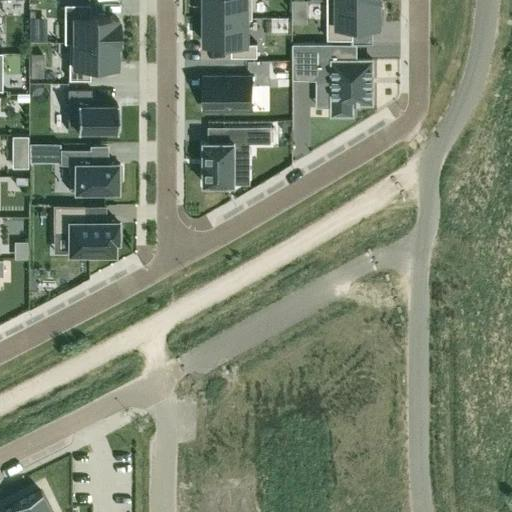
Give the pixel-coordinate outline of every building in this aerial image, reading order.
[(201,0),(202,17),(248,17),(248,0),(201,0)] [(327,0),(327,38),(353,38),(353,27),(380,27),(380,1),(382,1),(382,0),(327,0)] [(64,41),(68,41),(118,41),(118,18),(117,18),(117,15),(89,15),(89,3),(64,3),(64,41)] [(248,43),(248,17),(202,17),(202,44),(232,44),(232,55),(257,55),(257,43),(248,43)] [(118,43),(118,41),(68,41),(68,78),(89,78),(89,67),(117,67),(117,43),(118,43)] [(293,42),(293,62),(316,62),(316,79),(333,79),(333,113),(353,113),(353,102),(373,102),(373,58),(333,58),(333,56),(331,56),(331,45),(333,45),(333,42),(293,42)] [(253,73),(203,73),(203,110),(253,110),(253,73)] [(116,130),(116,101),(91,101),(91,88),(68,88),(68,128),(76,128),(76,130),(116,130)] [(250,142),(271,142),(271,125),(223,125),(223,140),(204,140),(204,183),(208,183),(208,188),(224,188),(224,183),(235,183),(234,154),(250,154),(250,142)] [(26,140),(17,140),(17,161),(26,161),(26,140)] [(118,163),(118,159),(89,159),(89,147),(60,148),(60,162),(69,162),(69,189),(72,189),(72,191),(118,191),(118,179),(121,179),(121,163),(118,163)] [(67,253),(93,253),(93,255),(107,256),(107,253),(115,253),(115,241),(118,241),(118,217),(82,217),(82,204),(53,204),(53,230),(67,230),(67,253)] [(350,329),(333,340),(349,366),(366,356),(350,329)] [(330,343),(315,354),(330,380),(346,369),(330,343)] [(310,355),(299,364),(313,392),(326,384),(310,355)] [(293,367),(276,376),(290,406),(308,396),(293,367)] [(270,379),(255,386),(271,417),(287,409),(270,379)] [(247,391),(228,401),(249,433),(266,422),(247,391)] [(0,511),(51,511),(40,489),(11,503),(12,505),(0,511)]
